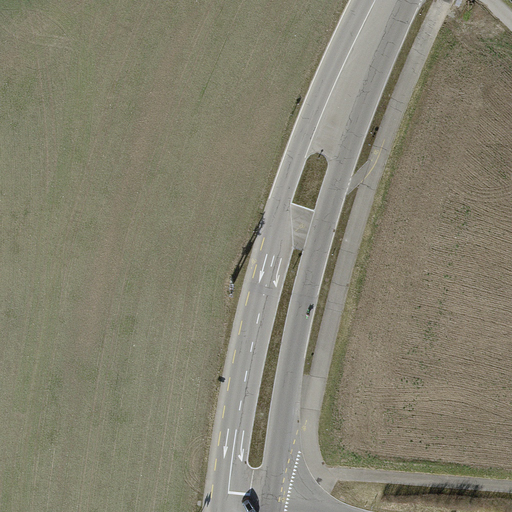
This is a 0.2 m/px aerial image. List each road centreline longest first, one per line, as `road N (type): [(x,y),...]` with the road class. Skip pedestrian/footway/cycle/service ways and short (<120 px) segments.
road 1 (secondary): [(349,76),(282,191),(239,369),(218,511)]
road 2 (secondary): [(264,511),(349,76)]
